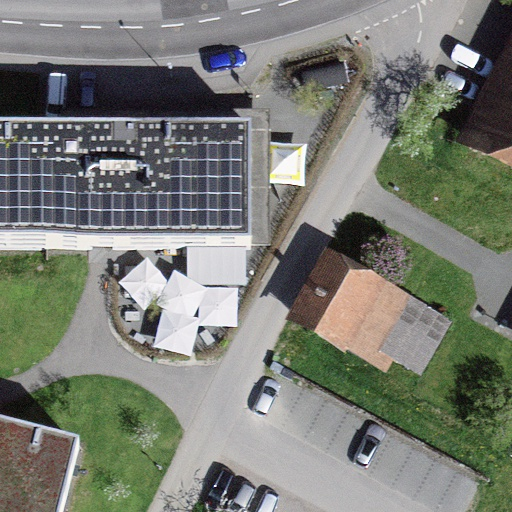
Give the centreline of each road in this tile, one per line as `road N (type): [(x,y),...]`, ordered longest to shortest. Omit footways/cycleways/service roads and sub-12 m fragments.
road 1 (unclassified): [(419,0),(413,60),(173,511)]
road 2 (tertiary): [(293,0),(142,26),(0,20)]
